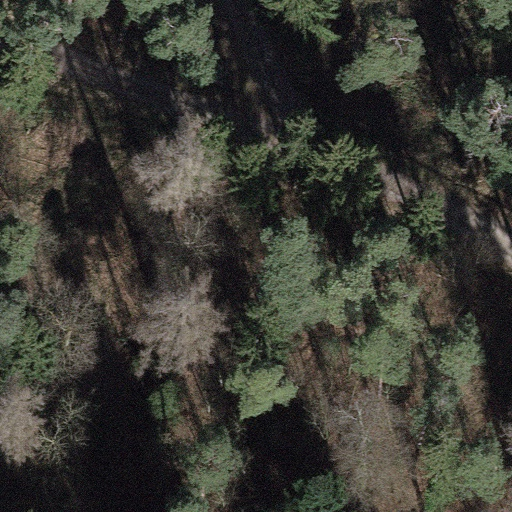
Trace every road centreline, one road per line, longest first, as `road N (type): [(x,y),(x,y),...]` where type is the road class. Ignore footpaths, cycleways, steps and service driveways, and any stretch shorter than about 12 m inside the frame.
road 1 (track): [(0,39),(353,176)]
road 2 (track): [(248,0),(253,24),(353,176)]
road 3 (track): [(353,176),(511,239)]
